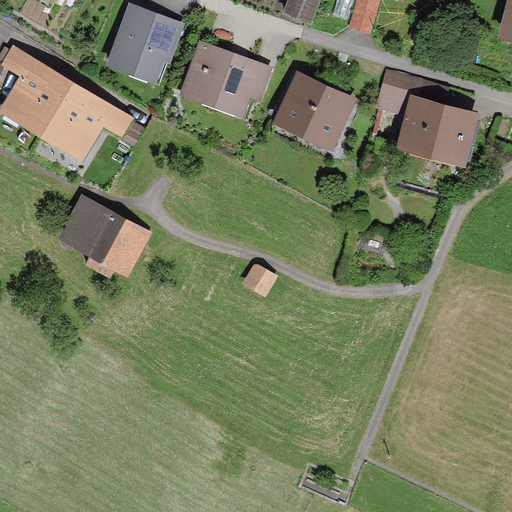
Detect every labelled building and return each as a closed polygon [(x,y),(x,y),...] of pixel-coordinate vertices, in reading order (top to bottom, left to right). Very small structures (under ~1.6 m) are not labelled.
[(289,0),(285,12),(309,22),(318,0),(289,0)] [(381,0),(359,0),(351,27),(372,33),(382,0),(381,0)] [(511,0),(509,0),(500,39),(511,41),(511,0)] [(130,5),(111,64),(157,79),(164,58),(171,61),(184,23),(130,5)] [(201,44),(185,90),(243,111),(249,95),(264,101),(275,70),(201,44)] [(24,79),(4,112),(39,137),(72,83),(16,48),(5,67),(24,79)] [(387,73),(378,106),(408,115),(398,148),(464,166),(478,116),(430,103),(435,86),(387,73)] [(299,75),(276,122),(333,151),(357,104),(299,75)] [(131,119),(72,83),(39,137),(81,159),(103,124),(122,136),(131,119)] [(82,199),(60,238),(127,276),(149,238),(82,199)] [(256,268),(246,283),(262,292),(271,277),(256,268)]
